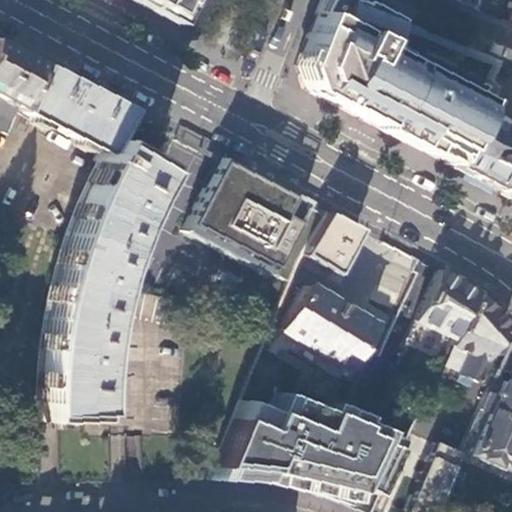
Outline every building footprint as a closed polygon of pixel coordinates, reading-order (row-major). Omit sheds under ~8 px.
[(132,0),(144,6),(169,19),(179,0),(132,0)] [(443,163),(468,110),(471,111),(476,100),(497,60),(412,27),(410,30),(383,16),(383,15),(343,0),(318,0),(313,13),(328,22),(321,36),(312,40),(299,74),(305,77),(309,90),(308,93),(310,94),(341,110),(371,126),(382,132),(384,129),(406,141),(405,143),(419,151),(443,163)] [(328,22),(313,13),(309,22),(291,67),(298,88),(308,93),(309,90),(305,77),(299,74),(312,40),(321,36),(328,22)] [(412,27),(383,15),(383,16),(410,30),(412,27)] [(0,98),(16,107),(34,64),(0,45),(0,98)] [(71,214),(61,240),(58,249),(50,276),(44,304),(39,331),(38,341),(37,350),(35,368),(34,378),(34,387),(33,396),(33,420),(44,420),(83,422),(85,375),(89,375),(91,354),(87,354),(94,307),(96,299),(100,300),(106,278),(101,277),(109,252),(118,224),(124,226),(133,207),(129,204),(150,164),(114,145),(106,140),(122,109),(71,83),(34,64),(16,107),(15,110),(94,153),(90,160),(94,163),(86,179),(82,188),(71,214)] [(485,118),(471,111),(468,110),(443,163),(465,174),(491,187),(509,151),(511,145),(511,131),(495,123),(485,118)] [(490,111),(487,112),(485,118),(495,123),(495,113),(490,111)] [(0,133),(4,135),(10,122),(0,117),(0,133)] [(384,129),(382,132),(405,143),(406,141),(384,129)] [(511,152),(509,151),(491,187),(511,198),(511,152)] [(217,158),(178,231),(285,285),(288,277),(322,212),(217,158)] [(343,275),(369,229),(335,210),(309,256),(343,275)] [(392,323),(413,276),(386,262),(367,294),(386,305),(382,314),(385,320),(392,323)] [(471,293),(434,270),(410,320),(443,335),(436,352),(443,355),(471,293)] [(366,323),(288,277),(285,285),(276,307),(286,313),(275,330),(359,377),(379,333),(366,324),(366,323)] [(471,293),(443,355),(427,389),(448,397),(457,375),(471,383),(502,325),(471,293)] [(511,331),(509,335),(495,355),(497,356),(456,450),(465,454),(465,455),(500,470),(511,442),(511,331)] [(257,351),(251,365),(264,370),(270,356),(257,351)] [(389,363),(377,358),(365,385),(377,391),(389,363)] [(374,423),(348,424),(331,465),(395,460),(406,434),(382,434),(374,434),(374,428),(374,423)] [(402,508),(412,511),(428,511),(436,496),(454,453),(430,442),(402,508)]
